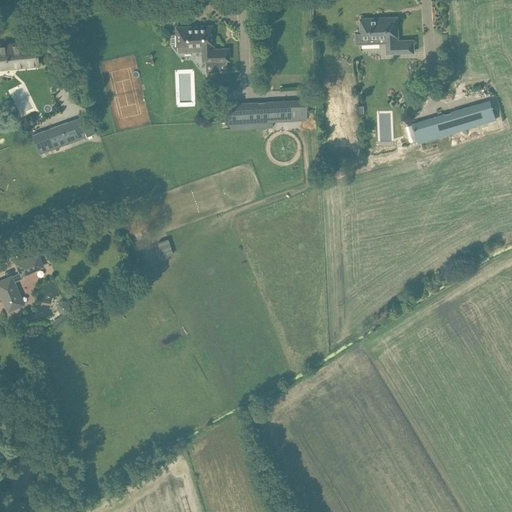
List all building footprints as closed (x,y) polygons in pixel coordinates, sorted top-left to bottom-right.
[(359,31),(357,33),(357,40),(359,42),(379,41),(379,37),(387,36),(387,52),(413,51),(413,50),(413,40),(397,41),(397,36),(397,17),(386,18),(386,19),(378,20),(378,18),(361,19),(361,31),(359,31)] [(171,34),(170,37),(170,41),(172,44),(177,44),(177,46),(193,45),(198,48),(202,48),(202,61),(205,61),(205,71),(226,70),(226,60),(228,60),(228,58),(228,48),(212,49),(212,44),(213,44),(212,25),(201,26),(201,27),(194,28),(194,26),(176,27),(176,34),(171,34)] [(20,48),(19,43),(0,44),(0,68),(37,64),(35,46),(20,48)] [(306,120),(305,99),(224,103),(224,107),(220,107),(220,114),(224,114),(225,124),(230,124),(230,129),(272,127),(272,122),(306,120)] [(490,99),(412,123),(418,143),(497,120),(490,99)] [(87,136),(80,116),(32,134),(39,153),(87,136)] [(162,254),(173,251),(169,238),(158,240),(162,254)] [(43,266),(37,254),(16,263),(20,272),(11,276),(0,280),(0,293),(1,293),(4,300),(3,300),(8,310),(19,305),(16,297),(19,295),(13,282),(23,277),(22,275),(43,266)] [(64,312),(69,318),(72,315),(68,309),(68,305),(66,301),(61,300),(57,303),(57,307),(59,311),(64,312)]
